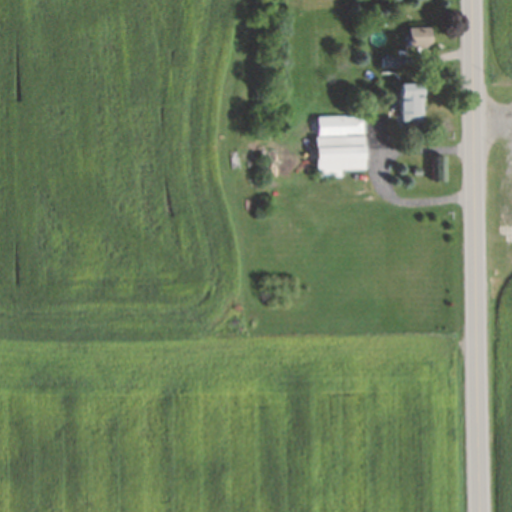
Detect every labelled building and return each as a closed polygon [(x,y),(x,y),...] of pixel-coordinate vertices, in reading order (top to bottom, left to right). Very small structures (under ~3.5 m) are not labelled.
[(403,41),(403,22),(425,21),(426,40),(403,41)] [(377,64),(377,51),(392,51),(392,65),(377,64)] [(394,104),(394,75),(417,75),(417,104),(394,104)] [(340,130),(340,114),(358,113),(358,130),(340,130)] [(325,153),(337,152),(336,132),(357,131),(357,123),(344,123),(343,116),(316,117),(317,135),(324,135),(325,153)] [(359,165),(336,165),(336,172),(313,172),(313,166),(311,166),(310,132),(358,131),(359,165)] [(497,146),(511,145),(511,156),(497,156),(497,146)] [(426,179),(426,155),(441,156),(440,179),(426,179)] [(511,218),(494,219),(493,179),(507,179),(506,162),(511,161),(511,218)] [(493,164),(495,165),(497,167),(497,169),(495,171),(493,172),(491,171),(489,168),(490,165),(493,164)]
